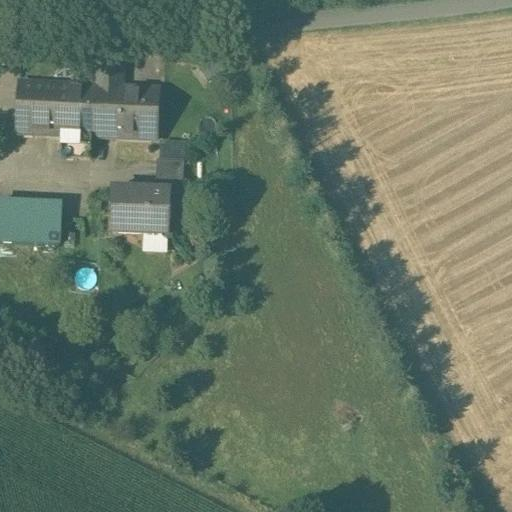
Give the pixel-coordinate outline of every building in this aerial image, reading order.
[(122,70),(98,69),(97,90),(121,91),(122,70)] [(97,90),(20,86),(17,136),(62,138),(62,137),(74,138),(73,161),(90,162),(91,139),(156,142),(158,92),(121,91),(97,90)] [(184,164),(157,162),(155,194),(170,195),(171,197),(183,197),(184,164)] [(155,194),(112,192),(110,236),(169,239),(171,197),(170,195),(155,194)] [(82,217),(0,214),(0,240),(81,244),(82,217)]
